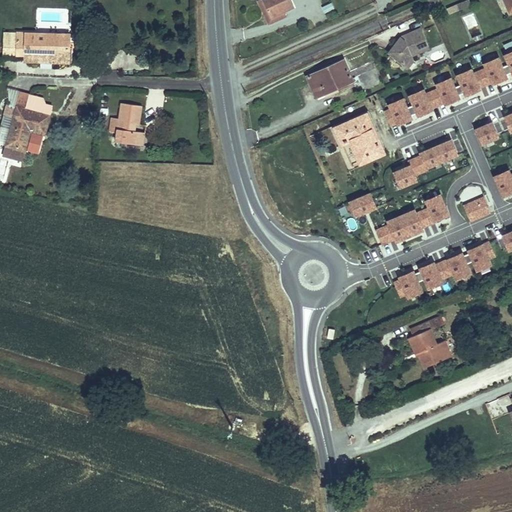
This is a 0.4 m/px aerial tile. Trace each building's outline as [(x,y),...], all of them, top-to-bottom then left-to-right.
[(271,18),(263,0),(257,0),(269,24),(286,16),(284,12),(271,18)] [(291,0),(263,0),(271,18),(284,12),(294,7),(291,0)] [(325,14),(334,9),(330,3),(321,8),(325,14)] [(421,28),(410,33),(412,37),(405,40),(402,37),(389,53),(404,64),(412,55),(429,48),(421,28)] [(69,63),(69,62),(70,34),(18,32),(18,33),(5,33),(4,54),(17,54),(17,55),(25,55),(25,59),(52,60),(52,62),(69,63)] [(136,70),(136,54),(115,53),(115,68),(136,70)] [(412,55),(404,64),(408,67),(414,60),(412,55)] [(509,74),(506,66),(503,68),(499,58),(484,65),(486,68),(480,71),(486,86),(493,83),(493,84),(507,78),(506,76),(509,74)] [(307,76),(316,95),(337,86),(338,87),(353,81),(344,60),(307,76)] [(486,86),(480,71),(473,74),(471,70),(457,77),(461,86),(458,87),(462,95),(465,94),(466,97),(480,90),(480,89),(486,86)] [(462,95),(458,87),(455,88),(451,79),(437,85),(439,89),(432,92),(439,107),(445,104),(446,105),(460,99),(459,96),(462,95)] [(316,95),(316,97),(338,87),(337,86),(316,95)] [(0,143),(6,145),(21,92),(9,89),(9,100),(11,101),(9,106),(7,105),(0,131),(0,143)] [(439,107),(432,92),(426,95),(424,91),(410,97),(414,107),(411,108),(415,116),(418,115),(419,117),(433,111),(432,110),(439,107)] [(45,134),(52,106),(46,104),(44,99),(21,92),(6,145),(8,146),(5,155),(23,160),(25,150),(38,153),(42,139),(43,135),(43,134),(45,134)] [(408,110),(404,100),(390,107),(392,111),(384,114),(390,128),(398,125),(399,127),(413,120),(412,118),(415,116),(411,108),(408,110)] [(141,106),(122,103),(120,119),(118,132),(116,141),(142,145),(144,132),(134,131),(130,130),(131,123),(135,124),(139,125),(141,106)] [(79,108),(78,116),(90,117),(92,109),(79,108)] [(367,114),(336,128),(342,143),(350,140),(361,163),(383,153),(367,114)] [(118,132),(120,119),(112,118),(110,131),(118,132)] [(499,139),(492,122),(476,128),(483,146),(486,144),(499,139)] [(452,141),(437,148),(445,166),(448,164),(460,159),(452,141)] [(445,166),(437,148),(422,154),(423,157),(417,160),(424,177),(431,174),(430,172),(445,166)] [(424,177),(417,160),(410,163),(412,167),(397,174),(404,192),(420,185),(418,180),(424,177)] [(511,173),(510,175),(509,171),(495,177),(503,197),(511,192),(511,173)] [(460,191),(464,203),(481,197),(477,185),(460,191)] [(435,221),(449,215),(440,195),(426,201),(429,209),(423,211),(429,225),(436,222),(435,221)] [(352,205),(358,219),(379,210),(372,196),(352,205)] [(486,197),(464,207),(470,222),(492,212),(486,197)] [(429,225),(423,211),(417,214),(415,210),(401,216),(410,236),(423,231),(422,228),(429,225)] [(377,212),(368,215),(372,229),(381,226),(377,212)] [(395,240),(396,242),(410,236),(401,216),(388,222),(389,226),(395,240)] [(382,245),(395,240),(389,226),(376,232),(382,245)] [(478,271),(492,265),(490,259),(496,256),(490,242),(470,251),(471,253),(468,255),(471,263),(474,261),(478,271)] [(471,263),(468,255),(464,256),(463,253),(443,263),(449,276),(455,273),(458,280),(472,273),(468,264),(471,263)] [(449,276),(443,263),(436,266),(435,263),(421,269),(422,272),(419,273),(422,281),(426,280),(430,289),(444,283),(442,279),(449,276)] [(422,281),(419,273),(416,274),(414,272),(401,278),(402,281),(395,283),(401,297),(408,294),(409,298),(423,292),(419,283),(422,281)] [(409,337),(416,353),(418,352),(419,356),(424,367),(451,356),(445,340),(439,343),(433,328),(444,323),(441,316),(410,329),(413,335),(409,337)] [(370,376),(356,375),(355,397),(369,398),(370,376)]
